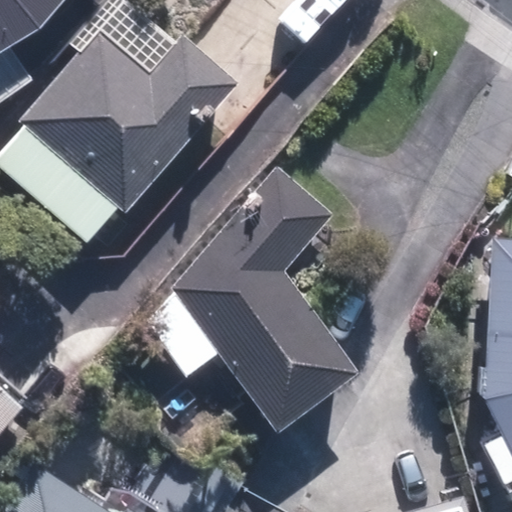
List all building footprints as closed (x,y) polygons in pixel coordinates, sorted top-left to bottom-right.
[(0,0),(0,45),(16,37),(47,0),(0,0)] [(107,218),(217,92),(162,45),(131,80),(81,37),(2,128),(11,135),(100,212),(107,218)] [(11,135),(0,147),(0,182),(72,244),(100,212),(11,135)] [(259,171),(158,291),(255,439),(333,378),(266,278),(316,218),(259,171)] [(511,244),(474,241),(461,402),(479,440),(461,449),(481,490),(502,480),(511,502),(511,244)] [(78,511),(16,471),(0,494),(0,511),(78,511)]
